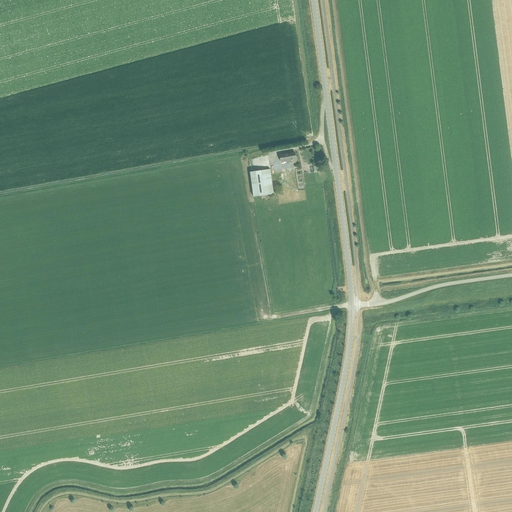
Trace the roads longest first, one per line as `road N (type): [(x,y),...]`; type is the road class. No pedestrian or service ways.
road 1 (secondary): [(351,303),(312,0)]
road 2 (secondary): [(314,511),(348,361),(351,303)]
road 3 (unclassified): [(351,303),(511,274)]
